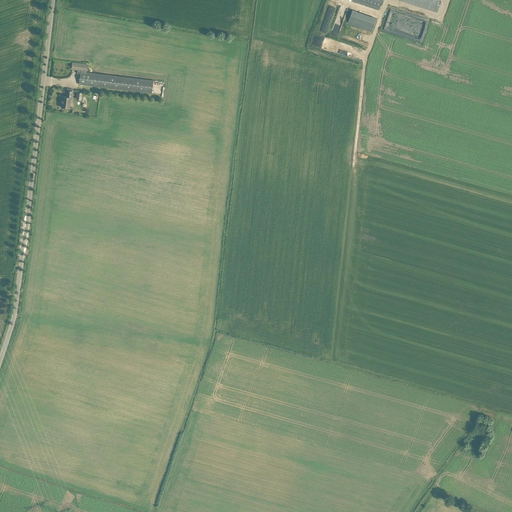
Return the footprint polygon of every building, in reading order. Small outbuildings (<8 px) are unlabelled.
[(382,0),(350,0),(378,9),(379,8),(380,8),(382,0)] [(402,0),(435,11),(434,12),(436,12),(437,11),(441,0),(402,0)] [(352,9),(348,23),(371,31),(376,18),(352,9)] [(389,9),(384,29),(395,32),(397,25),(399,25),(399,26),(401,26),(401,24),(404,24),(402,30),(409,31),(410,26),(414,27),(415,23),(418,24),(419,22),(425,24),(427,19),(389,9)] [(71,69),(81,70),(79,84),(152,93),(153,80),(86,72),(87,64),(72,62),(71,69)] [(61,107),(66,107),(70,108),(70,102),(69,102),(70,97),(72,97),(72,98),(73,89),(67,88),(66,94),(68,94),(67,96),(61,95),(61,100),(62,100),(61,107)]
